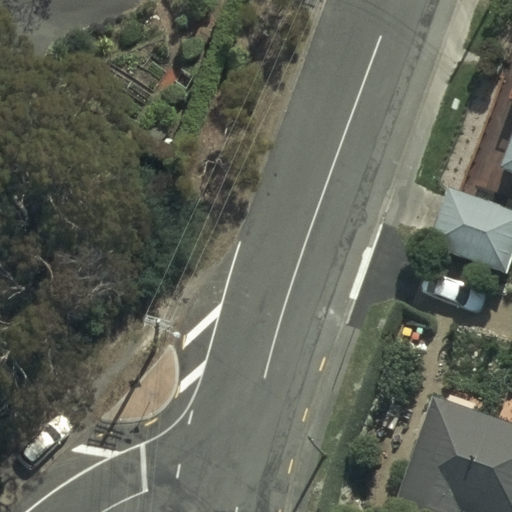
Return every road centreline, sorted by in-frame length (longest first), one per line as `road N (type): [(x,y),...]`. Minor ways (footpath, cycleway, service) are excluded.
road 1 (residential): [(387,0),(256,362)]
road 2 (residential): [(100,511),(256,362)]
road 3 (residential): [(256,362),(236,511)]
